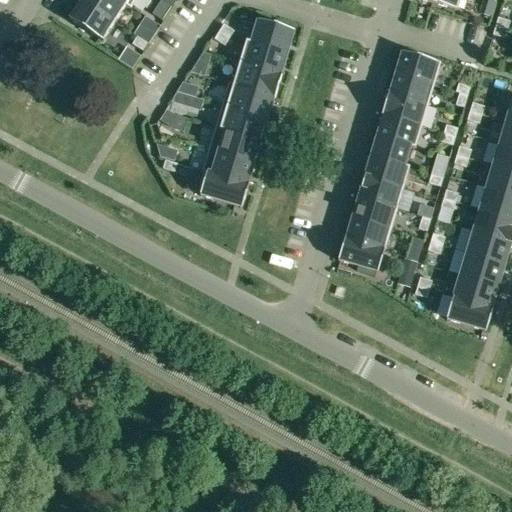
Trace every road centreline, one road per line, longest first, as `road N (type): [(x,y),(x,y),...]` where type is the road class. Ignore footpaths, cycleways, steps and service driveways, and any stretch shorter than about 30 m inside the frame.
road 1 (residential): [(0,171),(294,330)]
road 2 (residential): [(382,32),(294,330)]
road 3 (residential): [(294,330),(511,446)]
road 4 (residential): [(152,103),(224,0)]
